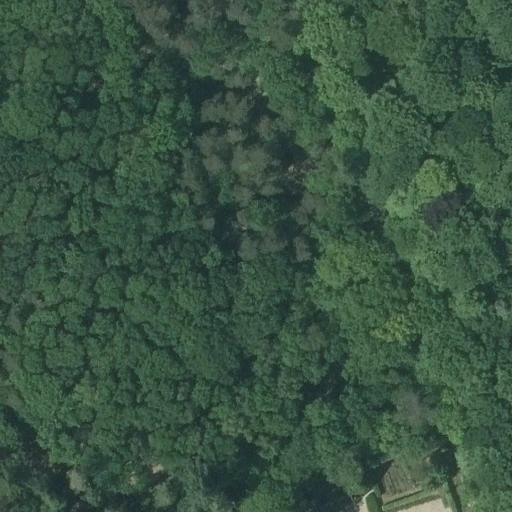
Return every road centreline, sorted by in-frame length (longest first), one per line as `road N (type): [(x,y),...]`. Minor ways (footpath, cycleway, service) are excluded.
road 1 (secondary): [(486,511),(306,0)]
road 2 (track): [(260,0),(340,268)]
